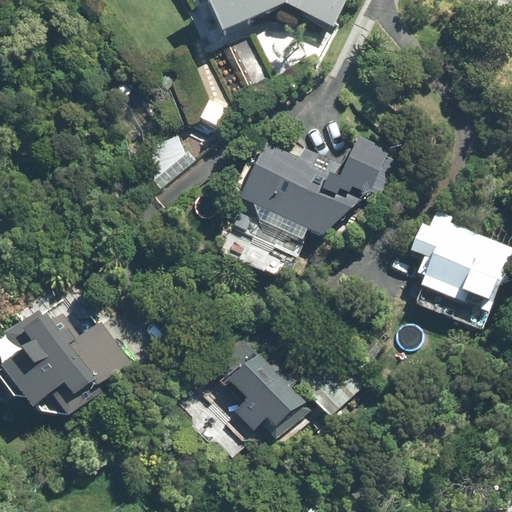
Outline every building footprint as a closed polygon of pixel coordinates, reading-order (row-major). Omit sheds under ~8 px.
[(208,0),(222,31),(286,3),(334,27),(346,0),(208,0)] [(201,118),(216,125),(224,107),(209,100),(201,118)] [(239,199),(322,236),(368,196),(370,192),(390,201),(406,165),(388,157),(390,150),(358,137),(345,166),(304,147),(299,158),(266,144),(239,199)] [(187,157),(179,139),(150,149),(158,183),(187,157)] [(417,274),(425,277),(422,286),(489,313),(511,262),(511,247),(450,222),(454,214),(434,205),(427,223),(422,221),(411,249),(425,254),(417,274)] [(44,321),(11,347),(31,371),(13,385),(48,429),(64,416),(79,435),(141,376),(107,331),(88,346),(66,319),(52,330),(44,321)] [(245,375),(227,394),(235,403),(239,398),(256,416),(242,426),(261,446),(276,436),(287,448),(314,415),(298,399),(303,390),(283,370),(278,378),(265,364),(249,379),(245,375)]
